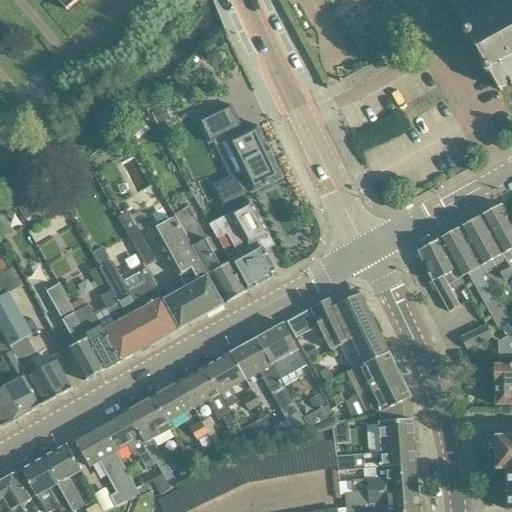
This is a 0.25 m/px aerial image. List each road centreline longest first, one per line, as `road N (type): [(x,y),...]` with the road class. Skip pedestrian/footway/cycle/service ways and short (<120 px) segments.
road 1 (tertiary): [(0,454),(368,250)]
road 2 (tertiary): [(457,511),(439,397),(368,250)]
road 3 (tertiary): [(368,250),(247,0)]
road 4 (tertiary): [(368,250),(511,169)]
